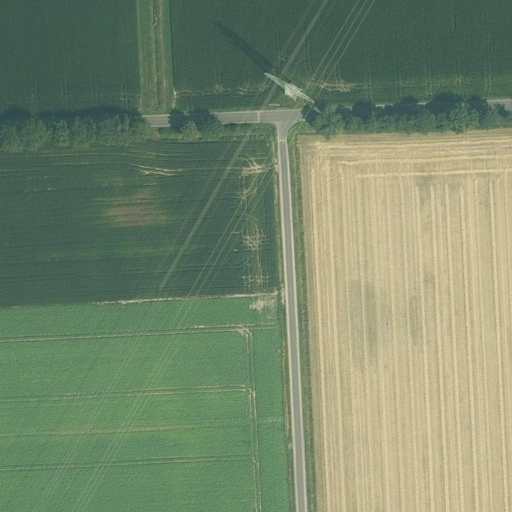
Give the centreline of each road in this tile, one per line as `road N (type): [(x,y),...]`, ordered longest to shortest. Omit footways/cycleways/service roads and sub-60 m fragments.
road 1 (unclassified): [(303,511),(284,112)]
road 2 (unclassified): [(284,112),(0,124)]
road 3 (unclassified): [(511,104),(284,112)]
